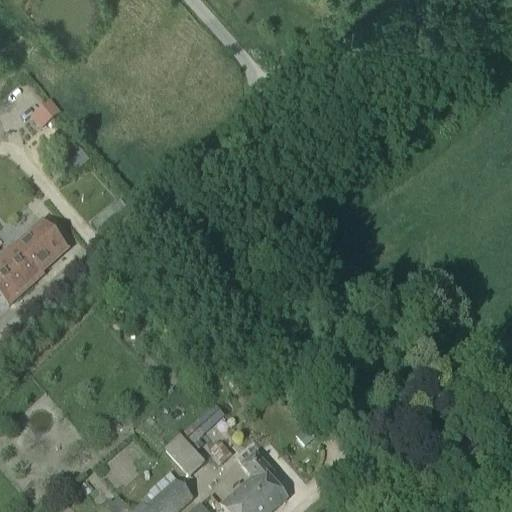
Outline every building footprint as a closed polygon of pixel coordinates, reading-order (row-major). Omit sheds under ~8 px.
[(46,107),(31,120),(40,131),(55,118),(46,107)] [(77,150),(66,160),(77,172),(88,162),(77,150)] [(66,252),(43,226),(16,250),(13,247),(0,258),(0,301),(8,310),(42,279),(39,276),(66,252)] [(190,480),(204,468),(189,451),(224,419),(215,409),(166,453),(190,480)] [(219,470),(231,459),(223,450),(211,461),(219,470)] [(252,460),(247,455),(237,464),(241,469),(252,482),(220,510),(222,511),(276,511),(287,503),(269,483),(274,478),(255,457),(252,460)] [(176,485),(169,477),(148,495),(149,496),(141,503),(143,505),(135,511),(181,511),(193,502),(177,484),(176,485)]
